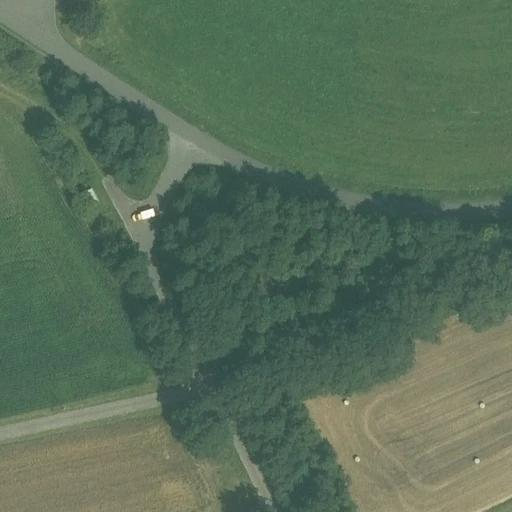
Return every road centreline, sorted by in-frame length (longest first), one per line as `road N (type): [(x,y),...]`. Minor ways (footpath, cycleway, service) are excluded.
road 1 (unclassified): [(272,511),(165,300),(149,233),(159,185),(192,136)]
road 2 (unclassified): [(511,207),(391,208),(192,136)]
road 3 (unclassified): [(192,136),(0,11)]
